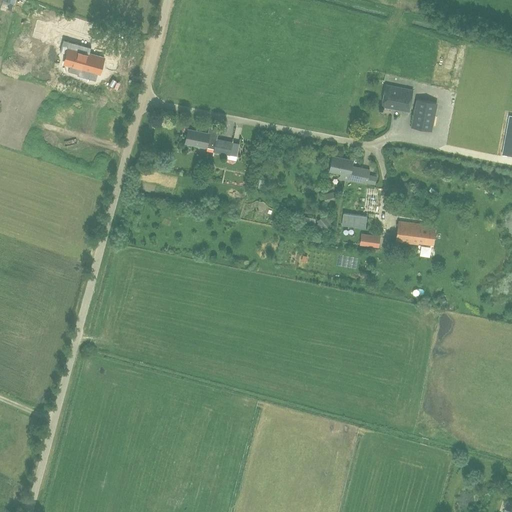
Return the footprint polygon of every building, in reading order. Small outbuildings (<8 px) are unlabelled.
[(80,34),(85,21),(73,18),(69,30),(80,34)] [(41,40),(46,23),(37,20),(32,38),(41,40)] [(395,45),(391,77),(454,84),(458,48),(452,48),(453,43),(400,37),(399,45),(395,45)] [(104,58),(89,54),(91,48),(63,40),(60,52),(67,54),(64,62),(70,64),(68,71),(78,74),(77,76),(88,79),(90,71),(100,74),(104,58)] [(494,64),(496,58),(483,55),(482,61),(494,64)] [(81,86),(82,78),(64,75),(63,84),(81,86)] [(386,85),(382,107),(408,112),(412,90),(386,85)] [(417,99),(411,127),(431,131),(437,103),(417,99)] [(473,151),(496,155),(501,119),(479,115),(473,151)] [(504,148),(502,154),(511,156),(511,121),(509,120),(505,140),(504,148)] [(185,143),(206,147),(207,147),(214,148),(213,151),(227,154),(226,158),(235,160),(239,144),(216,139),(219,129),(209,127),(208,133),(188,129),(185,143)] [(353,160),(332,156),(329,171),(340,173),(339,180),(349,182),(349,181),(365,184),(365,183),(375,185),(377,176),(367,174),(367,173),(351,169),(353,160)] [(375,211),(378,190),(367,189),(365,210),(375,211)] [(325,204),(336,201),(334,192),(323,195),(325,204)] [(365,228),(367,216),(343,213),(342,225),(365,228)] [(332,226),(325,216),(317,222),(324,232),(332,226)] [(315,220),(299,217),(297,225),(314,228),(315,220)] [(395,241),(418,244),(418,242),(433,244),(435,227),(420,225),(420,224),(398,221),(395,241)] [(363,236),(361,245),(378,247),(379,238),(363,236)]
